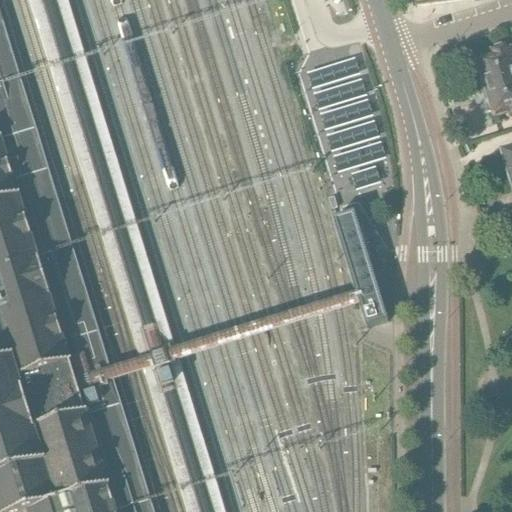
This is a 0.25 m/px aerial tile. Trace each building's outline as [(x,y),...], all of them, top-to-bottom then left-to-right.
[(485,90),(511,81),(511,51),(509,52),(507,46),(490,51),(492,57),(476,62),(477,65),(474,67),(476,75),(480,76),(485,90)] [(310,75),(336,176),(352,172),(357,192),(381,186),(376,164),(387,162),(365,77),(362,78),(358,63),(310,75)] [(511,81),(485,90),(489,104),(486,106),(489,114),(492,114),(493,117),(509,112),(511,118),(511,117),(511,81)] [(124,511),(94,414),(93,411),(82,376),(81,373),(30,215),(2,129),(0,122),(0,511),(124,511)] [(511,152),(510,151),(503,153),(501,157),(503,163),(507,164),(511,181),(511,152)] [(382,303),(384,302),(380,287),(378,288),(353,208),(341,212),(332,215),(357,295),(355,295),(360,311),(361,310),(367,330),(389,323),(382,303)]
